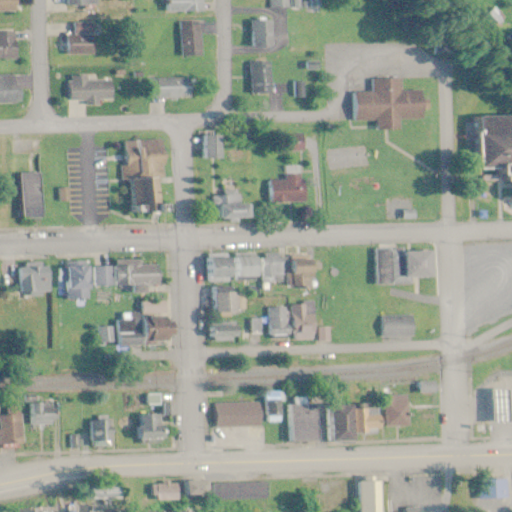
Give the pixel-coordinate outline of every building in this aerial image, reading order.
[(0,0),(0,12),(19,13),(18,0),(0,0)] [(170,0),(170,13),(206,13),(206,1),(214,1),(213,0),(170,0)] [(266,0),(266,9),(285,9),(284,0),(266,0)] [(265,48),(265,21),(242,21),(242,48),(265,48)] [(182,58),(204,58),(204,22),(182,22),(182,58)] [(96,23),(74,23),(74,36),(69,36),(69,56),(96,56),(96,23)] [(0,59),(19,59),(18,32),(0,32),(0,59)] [(244,63),(244,95),(266,95),(266,63),(244,63)] [(0,104),(20,104),(19,76),(0,76),(0,104)] [(114,80),(89,81),(89,77),(71,77),(71,104),(115,103),(114,80)] [(149,79),(149,100),(194,100),(194,79),(149,79)] [(417,91),(398,91),(398,80),(367,80),(367,93),(347,93),(347,122),(371,122),(371,131),(392,131),(392,120),(418,120),(417,91)] [(490,181),(511,181),(511,117),(463,117),(463,169),(490,169),(490,181)] [(275,153),(301,153),(301,135),(275,135),(275,153)] [(194,160),(216,160),(216,136),(194,136),(194,160)] [(159,140),(119,141),(120,212),(151,212),(151,179),(159,179),(159,140)] [(263,204),(297,203),(296,167),(280,168),(280,181),(263,181),(263,204)] [(20,220),(44,220),(44,174),(20,174),(20,220)] [(236,219),(236,194),(208,194),(208,219),(236,219)] [(392,277),(426,278),(426,253),(392,252),(392,277)] [(280,289),(307,289),(307,260),(276,260),(276,254),(256,254),(256,283),(280,283),(280,289)] [(253,281),(252,255),(198,257),(198,283),(253,281)] [(22,263),(20,294),(51,295),(52,264),(22,263)] [(152,263),(87,263),(88,287),(153,286),(152,263)] [(83,300),(83,264),(55,264),(55,300),(83,300)] [(236,292),(227,292),(227,288),(203,288),(203,314),(236,314),(236,292)] [(162,301),(135,302),(136,313),(123,314),(123,320),(109,320),(110,327),(94,327),(95,346),(163,345),(162,301)] [(288,304),(288,339),(310,339),(310,304),(288,304)] [(282,340),(282,307),(264,307),(264,340),(282,340)] [(376,339),(411,339),(411,316),(376,316),(376,339)] [(233,342),(233,323),(201,323),(201,342),(233,342)] [(328,328),(315,328),(315,341),(328,341),(328,328)] [(499,390),(481,390),(481,424),(499,424),(499,390)] [(261,422),(279,422),(279,392),(261,392),(261,422)] [(406,427),(406,396),(381,396),(381,427),(406,427)] [(58,425),(58,404),(30,404),(30,425),(58,425)] [(209,428),(257,428),(257,404),(209,404),(209,428)] [(284,405),(284,442),(309,442),(309,405),(284,405)] [(317,408),(317,443),(340,442),(340,433),(376,432),(376,408),(317,408)] [(22,433),(23,411),(10,411),(9,432),(22,433)] [(133,415),(133,428),(128,428),(128,443),(159,443),(159,415),(133,415)] [(85,444),(108,444),(108,421),(85,421),(85,444)] [(502,480),(472,480),(472,500),(502,500),(502,480)] [(350,482),(349,511),(377,511),(377,482),(350,482)] [(172,500),(264,501),(264,483),(172,483),(172,500)]
